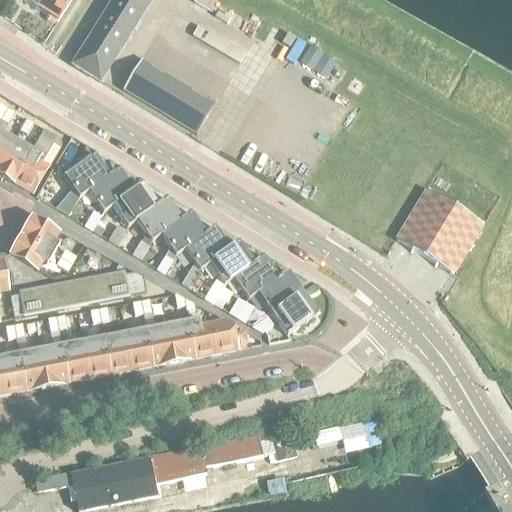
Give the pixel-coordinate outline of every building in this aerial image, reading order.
[(21,0),(39,11),(45,2),(42,0),(21,0)] [(42,0),(45,2),(39,11),(57,23),(71,0),(42,0)] [(99,84),(100,83),(152,0),(113,0),(71,66),(99,84)] [(195,0),(193,5),(209,14),(216,1),(214,0),(195,0)] [(191,37),(239,65),(244,56),(197,28),(191,37)] [(141,59),(122,91),(122,92),(123,91),(196,135),(195,136),(196,136),(215,104),(212,107),(140,64),(142,60),(141,59)] [(8,126),(14,115),(7,111),(0,122),(8,126)] [(33,126),(25,121),(18,133),(26,137),(33,126)] [(43,132),(32,152),(13,185),(32,196),(61,147),(59,141),(43,132)] [(0,164),(13,142),(0,133),(0,164)] [(0,164),(0,177),(13,185),(32,152),(13,142),(0,164)] [(78,199),(87,193),(107,179),(93,160),(94,159),(93,157),(63,178),(72,192),(68,199),(59,213),(66,218),(78,199)] [(117,172),(107,179),(87,193),(102,214),(111,207),(131,194),(118,174),(119,173),(117,172)] [(126,229),(135,222),(155,208),(142,189),(143,188),(142,186),(131,194),(111,207),(126,229)] [(426,191),(395,242),(452,276),(483,226),(426,191)] [(166,201),(155,208),(135,222),(145,236),(140,243),(131,257),(139,262),(150,243),(160,237),(179,223),(166,203),(167,203),(166,201)] [(92,214),(83,228),(91,233),(99,218),(92,214)] [(179,223),(160,237),(169,250),(164,257),(172,262),(174,258),(184,251),(204,237),(190,218),(191,217),(190,215),(179,223)] [(31,218),(20,237),(53,256),(59,245),(58,245),(57,245),(53,243),(59,234),(32,218),(31,218)] [(107,243),(115,247),(124,233),(116,228),(107,243)] [(204,237),(184,251),(193,264),(198,272),(208,266),(228,252),(214,232),(215,232),(214,230),(204,237)] [(47,267),(53,256),(20,237),(9,256),(37,272),(42,263),(46,265),(45,266),(47,267)] [(212,286),(204,301),(212,305),(216,298),(220,291),(223,287),(232,280),(252,266),(238,247),(239,246),(238,244),(228,252),(208,266),(217,279),(212,286)] [(59,260),(71,267),(76,259),(64,252),(59,260)] [(156,272),(163,276),(172,262),(164,257),(156,272)] [(262,259),(252,266),(232,280),(247,301),(256,295),(276,281),(262,262),(263,261),(262,259)] [(67,274),(71,267),(59,260),(55,268),(67,274)] [(188,272),(180,286),(187,291),(196,276),(198,272),(193,264),(188,272)] [(286,273),(276,281),(256,295),(271,316),(300,296),(286,276),(287,275),(286,273)] [(71,287),(75,309),(145,295),(142,279),(134,275),(118,278),(118,279),(115,279),(114,276),(89,281),(90,284),(71,287)] [(9,299),(13,320),(75,309),(71,287),(53,290),(53,288),(28,293),(28,296),(25,296),(24,296),(9,299)] [(314,316),(300,296),(271,316),(286,338),(317,316),(316,315),(314,316)] [(176,310),(184,309),(185,314),(194,312),(193,307),(175,297),(173,297),(176,310)] [(228,315),(236,320),(244,305),(237,301),(228,315)] [(149,302),(140,304),(142,317),(151,315),(149,302)] [(140,304),(131,305),(134,318),(142,317),(140,304)] [(252,310),(244,305),(236,320),(243,324),(252,310)] [(100,325),(109,323),(106,310),(98,312),(100,325)] [(100,325),(98,312),(89,313),(91,326),(100,325)] [(66,331),(64,318),(55,320),(58,333),(66,331)] [(58,333),(55,320),(47,321),(49,334),(58,333)] [(261,335),(264,332),(271,327),(266,320),(252,330),(261,335)] [(199,321),(188,323),(195,360),(216,356),(210,325),(200,327),(199,323),(199,322),(199,321)] [(195,360),(188,323),(167,327),(174,364),(195,360)] [(246,345),(246,344),(244,334),(223,323),(210,325),(216,356),(237,352),(237,351),(243,350),(246,345)] [(24,339),(22,326),(13,328),(15,341),(24,339)] [(167,327),(146,331),(153,368),(174,364),(167,327)] [(15,341),(13,328),(4,329),(7,342),(15,341)] [(146,331),(124,335),(132,372),(153,368),(146,331)] [(132,372),(124,335),(103,339),(110,376),(132,372)] [(103,339),(82,343),(89,380),(110,376),(103,339)] [(89,380),(82,343),(61,347),(68,384),(89,380)] [(61,347),(40,351),(47,388),(68,384),(61,347)] [(47,388),(40,351),(19,355),(26,393),(47,388)] [(19,355),(0,359),(0,373),(5,397),(26,393),(19,355)] [(258,437),(148,459),(34,482),(37,495),(72,487),(77,511),(92,511),(156,499),(153,488),(205,476),(204,471),(262,459),(258,437)]
